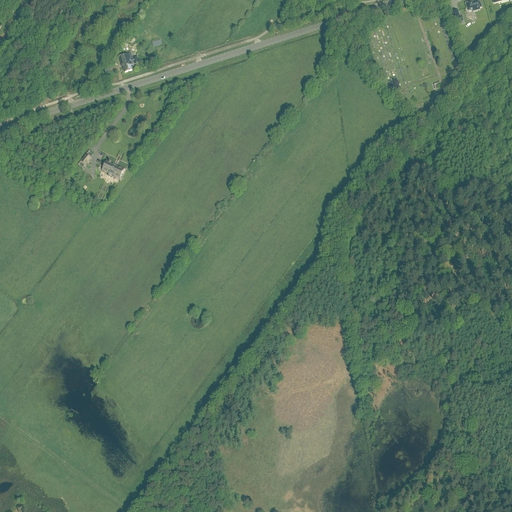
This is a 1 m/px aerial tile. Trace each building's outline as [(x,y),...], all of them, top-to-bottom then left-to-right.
[(480,5),(478,0),(473,0),(474,0),(474,3),(471,4),(470,3),(465,4),(467,9),(468,9),(469,12),(472,11),(473,12),(480,10),(479,9),(482,8),(481,5),(480,5)] [(131,35),(127,40),(131,43),(133,45),(137,40),(131,35)] [(137,54),(136,52),(132,53),(135,65),(139,63),(137,57),(140,56),(139,53),(137,54)] [(132,65),(129,54),(119,57),(121,65),(122,65),(125,73),(132,71),(131,66),(132,65)] [(90,159),(87,156),(86,155),(81,162),(85,165),(90,159)] [(106,169),(104,172),(109,174),(108,176),(112,179),(113,176),(119,179),(124,170),(107,162),(104,168),(106,169)]
